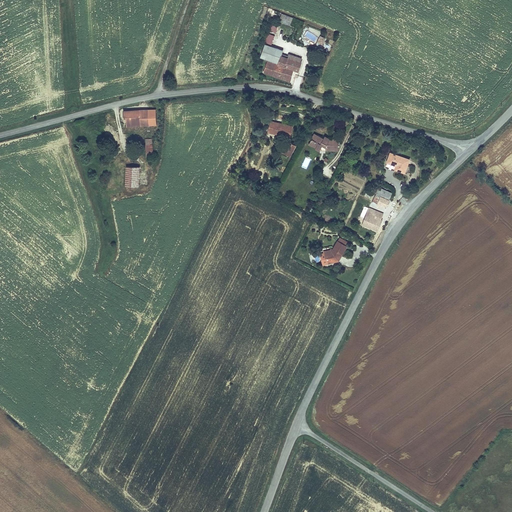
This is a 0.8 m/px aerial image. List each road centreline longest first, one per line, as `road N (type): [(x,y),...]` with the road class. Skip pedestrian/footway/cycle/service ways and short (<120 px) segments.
road 1 (unclassified): [(469,152),(265,88),(144,98),(0,136)]
road 2 (tertiary): [(296,423),(400,221),(469,152)]
road 3 (unclassified): [(296,423),(431,511)]
